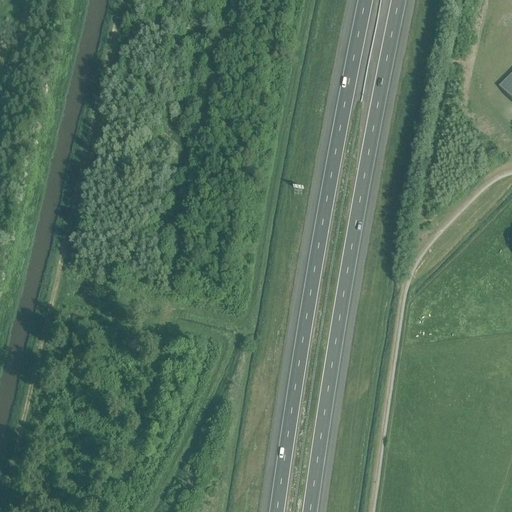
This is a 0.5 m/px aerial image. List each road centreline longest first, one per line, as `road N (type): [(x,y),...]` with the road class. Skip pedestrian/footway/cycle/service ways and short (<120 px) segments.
road 1 (motorway): [(313,511),(402,0)]
road 2 (motorway): [(364,0),(275,511)]
